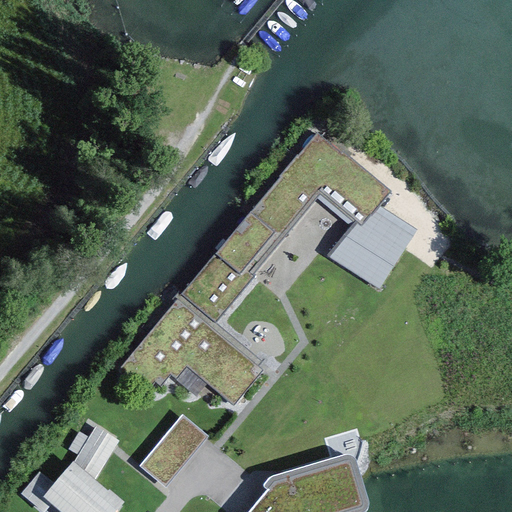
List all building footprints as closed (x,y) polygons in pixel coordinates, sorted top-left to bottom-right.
[(182,294),(216,323),(256,275),(255,273),(321,195),(355,223),(326,256),(380,290),(414,236),(375,212),(392,192),(343,150),(341,153),(318,133),(246,218),(184,292),(182,294)] [(182,294),(179,292),(175,296),(178,298),(118,370),(146,393),(155,382),(161,387),(171,375),(177,379),(187,367),(235,406),(263,372),(264,371),(259,366),(263,362),(216,323),(182,294)] [(209,436),(182,414),(139,465),(167,488),(209,436)] [(88,438),(79,433),(68,450),(78,456),(74,462),(56,483),(40,470),(20,494),(41,511),(45,511),(52,505),(59,511),(117,511),(125,503),(109,489),(108,491),(96,481),(120,441),(95,427),(88,438)] [(270,476),(269,477),(263,484),(263,485),(263,486),(264,487),(266,489),(247,511),(364,511),(366,510),(369,507),(369,503),(369,499),(361,475),(357,459),(354,456),(351,454),(347,453),(343,454),(271,475),(270,476)]
